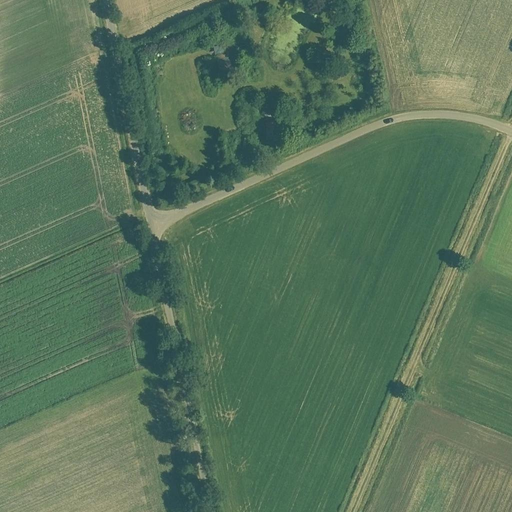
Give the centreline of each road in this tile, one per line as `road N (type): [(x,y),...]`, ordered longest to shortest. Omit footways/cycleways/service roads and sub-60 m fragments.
road 1 (track): [(352,511),(511,133)]
road 2 (residential): [(511,130),(440,114),(396,117),(148,221)]
road 3 (residential): [(208,511),(148,221)]
road 4 (residential): [(148,221),(104,0)]
